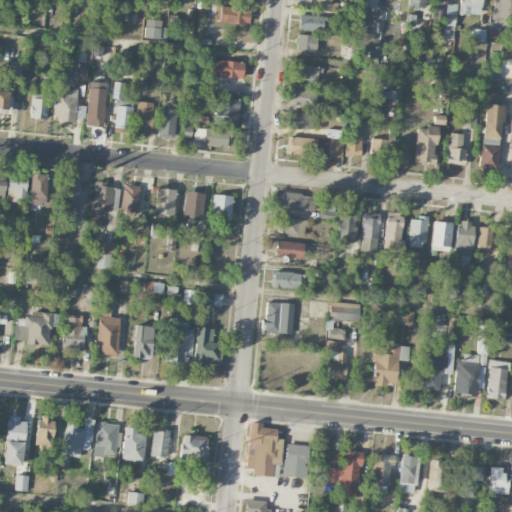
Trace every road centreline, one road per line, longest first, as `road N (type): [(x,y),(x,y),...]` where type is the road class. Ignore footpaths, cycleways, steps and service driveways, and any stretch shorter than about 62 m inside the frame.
road 1 (residential): [(511,200),(0,146)]
road 2 (residential): [(224,511),(278,0)]
road 3 (tertiary): [(0,381),(511,433)]
